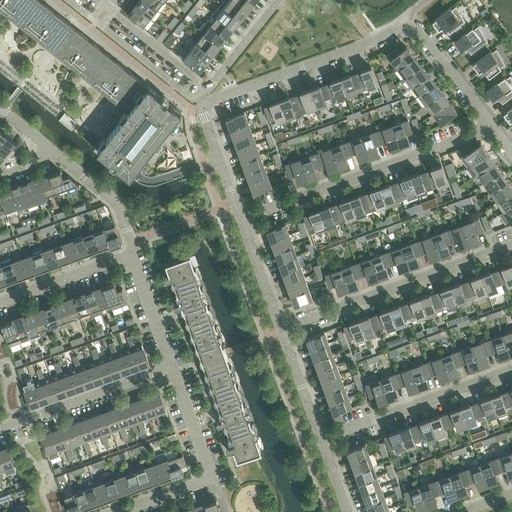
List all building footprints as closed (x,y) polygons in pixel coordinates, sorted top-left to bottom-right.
[(69,23),(40,0),(0,0),(0,8),(49,48),(50,48),(53,50),(60,40),(58,38),(69,23)] [(144,0),(140,0),(135,6),(150,18),(157,10),(144,0)] [(162,0),(144,0),(157,10),(164,2),(162,0)] [(246,12),(231,0),(224,0),(220,5),(239,20),(246,12)] [(253,3),(248,0),(231,0),(246,12),(253,3)] [(185,4),(181,9),(185,12),(189,8),(185,4)] [(191,9),(195,13),(199,8),(195,5),(191,9)] [(239,20),(220,5),(214,14),(232,29),(239,20)] [(128,15),(143,27),(150,18),(135,6),(128,15)] [(450,7),(432,22),(439,30),(443,27),(449,34),(455,30),(458,35),(465,29),(461,25),(465,21),(456,6),(452,9),(450,7)] [(187,14),(192,18),(195,13),(191,9),(187,14)] [(211,25),(226,37),(232,29),(214,14),(207,22),(211,25)] [(179,19),(175,16),(171,21),(175,24),(179,19)] [(186,25),(182,22),(178,26),(182,30),(186,25)] [(211,25),(207,22),(200,30),(204,34),(219,45),(226,37),(211,25)] [(174,31),(178,35),(182,30),(178,26),(174,31)] [(478,26),(474,29),(472,27),(454,41),(461,49),(465,46),(471,54),(487,41),(478,26)] [(77,29),(57,55),(120,105),(121,104),(124,107),(131,96),(129,94),(140,80),(77,29)] [(156,38),(161,42),(165,38),(168,33),(164,29),(156,38)] [(204,34),(197,42),(212,54),(219,45),(204,34)] [(171,35),(167,40),(164,44),(168,48),(172,44),(176,39),(171,35)] [(205,62),(212,54),(197,42),(190,50),(205,62)] [(406,47),(391,59),(398,68),(414,56),(406,47)] [(496,49),(492,52),(491,50),(484,55),(478,60),(472,64),(479,72),(483,69),(489,77),(505,65),(496,49)] [(183,59),(198,71),(205,62),(190,50),(183,59)] [(480,50),(475,55),(478,60),(484,55),(480,50)] [(398,68),(405,77),(421,65),(414,56),(398,68)] [(405,77),(400,81),(407,90),(412,86),(428,74),(421,65),(405,77)] [(371,67),(361,70),(362,72),(356,74),(362,91),(378,85),(371,67)] [(340,78),(347,97),(362,91),(356,74),(351,76),(350,74),(340,78)] [(435,83),(428,74),(412,86),(419,95),(435,83)] [(511,78),(510,75),(506,79),(504,77),(486,90),(492,99),(496,96),(502,104),(511,96),(511,78)] [(331,83),(326,85),(332,102),(347,97),(340,78),(331,81),(331,83)] [(442,92),(435,83),(419,95),(426,104),(442,92)] [(320,85),(310,89),(317,108),(332,102),(326,85),(320,87),(320,85)] [(130,109),(97,150),(130,176),(136,169),(180,114),(181,113),(148,86),(130,109)] [(301,94),(295,96),(302,113),(317,108),(310,89),(300,92),(301,94)] [(392,99),(391,97),(389,90),(384,92),(386,99),(387,101),(392,99)] [(449,101),(442,92),(426,104),(433,113),(449,101)] [(289,97),(280,100),(286,119),(302,113),(295,96),(290,98),(289,97)] [(271,124),(277,122),(286,119),(280,100),(270,104),(270,105),(264,107),(271,124)] [(433,113),(440,123),(456,110),(449,101),(433,113)] [(248,123),(244,111),(226,118),(230,129),(248,123)] [(65,113),(60,120),(71,129),(77,122),(65,113)] [(412,131),(408,120),(392,125),(399,144),(409,141),(406,133),(412,131)] [(252,133),(248,123),(230,129),(234,140),(252,133)] [(375,125),(377,131),(381,142),(386,140),(389,148),(399,144),(392,125),(383,129),(381,123),(375,125)] [(282,131),(274,134),(277,141),(291,136),(289,131),(285,132),(282,131)] [(381,142),(377,131),(362,137),(369,155),(378,152),(375,144),(381,142)] [(256,144),(252,133),(234,140),(238,151),(256,144)] [(0,158),(2,160),(5,156),(16,142),(7,136),(0,144),(0,158)] [(369,155),(362,137),(346,142),(350,153),(356,151),(359,159),(369,155)] [(350,153),(346,142),(331,148),(338,166),(348,163),(345,155),(350,153)] [(481,143),(464,154),(460,157),(467,167),(487,153),(481,143)] [(260,155),(256,144),(238,151),(242,161),(260,155)] [(338,166),(331,148),(316,153),(320,164),(326,162),(329,170),(338,166)] [(320,164),(316,153),(301,159),(308,178),(317,174),(314,166),(320,164)] [(473,177),(478,174),(494,162),(487,153),(467,167),(466,168),(473,177)] [(264,165),(260,155),(242,161),(246,172),(264,165)] [(295,173),(298,181),(308,178),(301,159),(285,164),(289,175),(295,173)] [(449,177),(456,174),(452,162),(445,165),(449,177)] [(501,171),(494,162),(478,174),(484,183),(501,171)] [(441,164),(431,168),(432,170),(426,172),(430,182),(436,180),(438,187),(448,183),(441,164)] [(268,176),(264,165),(246,172),(249,183),(268,176)] [(69,176),(63,178),(61,171),(50,175),(56,193),(78,185),(79,185),(79,184),(69,176)] [(507,181),(501,171),(484,183),(491,192),(507,181)] [(420,172),(410,176),(417,195),(427,191),(433,189),(430,182),(426,172),(421,174),(420,172)] [(56,193),(50,175),(40,178),(46,196),(56,193)] [(249,183),(254,194),(272,187),(268,176),(249,183)] [(402,200),(408,198),(417,195),(410,176),(401,179),(401,181),(396,183),(402,200)] [(46,196),(40,178),(29,182),(38,205),(48,201),(46,196)] [(511,191),(511,187),(507,181),(491,192),(497,202),(511,191)] [(38,205),(29,182),(19,186),(28,208),(38,205)] [(380,187),(387,206),(402,200),(396,183),(390,185),(390,183),(380,187)] [(19,186),(9,189),(16,207),(17,212),(28,208),(19,186)] [(370,190),(371,192),(365,194),(372,211),(387,206),(380,187),(370,190)] [(9,189),(0,192),(0,195),(6,211),(7,216),(17,212),(16,207),(9,189)] [(511,205),(511,191),(497,202),(504,211),(511,205)] [(435,193),(439,203),(443,202),(440,192),(435,193)] [(356,217),(366,213),(372,211),(365,194),(360,196),(359,194),(350,198),(356,217)] [(340,203),(335,205),(339,216),(341,222),(356,217),(350,198),(340,201),(340,203)] [(75,213),(87,209),(85,203),(73,207),(75,213)] [(336,224),(341,222),(339,216),(335,205),(329,207),(329,205),(319,209),(326,228),(336,224)] [(511,219),(511,205),(504,211),(499,214),(506,224),(511,219)] [(311,234),(316,231),(326,228),(319,209),(309,212),(310,214),(304,216),(311,234)] [(393,221),(401,218),(399,213),(391,216),(393,221)] [(476,232),(482,230),(478,219),(463,225),(470,243),(479,240),(476,232)] [(285,223),(267,230),(271,241),(289,234),(285,223)] [(121,242),(115,225),(104,229),(111,246),(121,242)] [(460,247),(470,243),(463,225),(448,230),(451,241),(457,239),(460,247)] [(111,246),(104,229),(94,233),(101,250),(111,246)] [(446,243),(451,241),(448,230),(432,236),(439,255),(449,251),(446,243)] [(72,235),(74,240),(80,257),(90,254),(84,236),(82,232),(72,235)] [(84,236),(90,254),(101,250),(94,233),(84,236)] [(275,252),(293,245),(289,234),(271,241),(275,252)] [(429,258),(439,255),(432,236),(417,241),(421,252),(427,250),(429,258)] [(410,244),(402,247),(409,266),(418,262),(415,254),(421,252),(417,241),(416,238),(409,240),(410,244)] [(80,257),(74,240),(64,244),(70,261),(80,257)] [(53,247),(60,265),(70,261),(64,244),(53,247)] [(278,262),(297,256),(293,245),(275,252),(278,262)] [(33,255),(39,272),(50,269),(43,251),(42,246),(31,250),(33,255)] [(43,251),(50,269),(60,265),(53,247),(43,251)] [(396,261),(399,269),(409,266),(402,247),(387,252),(391,263),(396,261)] [(388,273),(385,265),(391,263),(387,252),(371,258),(378,277),(388,273)] [(165,276),(164,276),(166,280),(175,277),(177,283),(181,295),(183,299),(174,303),(174,302),(174,303),(175,306),(176,306),(181,304),(181,305),(181,306),(181,307),(181,308),(182,309),(182,310),(182,311),(183,311),(183,312),(184,313),(184,314),(185,314),(185,315),(186,316),(188,315),(191,322),(202,354),(203,354),(205,360),(207,366),(218,397),(221,405),(218,406),(218,407),(219,408),(219,409),(219,410),(219,411),(219,412),(220,412),(220,413),(220,414),(220,415),(221,415),(221,416),(221,417),(222,417),(222,418),(217,420),(217,419),(217,420),(218,423),(227,420),(228,425),(233,437),(235,442),(226,445),(227,446),(226,446),(228,450),(228,451),(234,449),(237,459),(255,452),(261,450),(228,359),(227,358),(225,352),(223,347),(223,346),(190,254),(166,263),(170,273),(164,275),(165,276)] [(33,255),(23,258),(29,276),(39,272),(33,255)] [(282,273),(301,266),(297,256),(278,262),(282,273)] [(11,258),(1,261),(1,263),(9,283),(19,280),(13,262),(11,258)] [(13,262),(19,280),(29,276),(23,258),(13,262)] [(366,272),(369,280),(378,277),(371,258),(356,264),(360,274),(366,272)] [(1,261),(0,261),(0,286),(9,283),(1,263),(1,261)] [(357,284),(355,276),(360,274),(356,264),(341,269),(348,288),(357,284)] [(511,264),(502,267),(502,269),(497,271),(501,281),(506,279),(509,286),(511,284),(511,264)] [(286,284),(305,277),(301,266),(282,273),(286,284)] [(335,283),(338,291),(348,288),(341,269),(325,275),(329,286),(335,283)] [(497,290),(495,283),(501,281),(497,271),(491,273),(491,271),(481,275),(488,294),(497,290)] [(466,282),(473,299),(488,294),(481,275),(471,278),(472,280),(466,282)] [(290,295),(309,288),(305,277),(286,284),(290,295)] [(460,282),(451,286),(457,305),(473,299),(466,282),(461,284),(460,282)] [(117,291),(114,283),(104,287),(111,305),(112,310),(128,304),(122,289),(117,291)] [(441,291),(436,293),(442,310),(457,305),(451,286),(441,289),(441,291)] [(94,290),(100,309),(111,305),(104,287),(94,290)] [(294,306),(313,299),(309,288),(290,295),(294,306)] [(94,290),(84,294),(90,312),(92,317),(102,313),(100,309),(94,290)] [(430,293),(420,297),(427,316),(442,310),(436,293),(430,295),(430,293)] [(73,298),(80,316),(90,312),(84,294),(73,298)] [(411,302),(405,304),(412,321),(427,316),(420,297),(410,300),(411,302)] [(63,302),(70,320),(80,316),(73,298),(63,302)] [(70,320),(63,302),(53,305),(59,323),(60,323),(61,328),(71,324),(69,320),(70,320)] [(390,308),(396,327),(412,321),(405,304),(400,306),(399,305),(390,308)] [(59,323),(53,305),(43,309),(49,327),(59,323)] [(384,324),(387,330),(396,327),(390,308),(380,312),(381,313),(375,315),(379,326),(384,324)] [(49,327),(43,309),(32,313),(39,331),(49,327)] [(32,313),(22,317),(30,339),(41,336),(39,331),(32,313)] [(376,334),(373,328),(379,326),(375,315),(369,317),(369,316),(359,319),(366,338),(376,334)] [(22,317),(12,320),(20,343),(30,339),(29,335),(22,317)] [(354,335),(356,341),(366,338),(359,319),(350,323),(350,324),(344,326),(348,337),(354,335)] [(10,347),(20,343),(12,320),(1,324),(10,347)] [(511,331),(503,334),(510,353),(511,352),(511,331)] [(324,332),(306,338),(310,349),(328,343),(324,332)] [(500,357),(510,353),(503,334),(488,340),(491,351),(497,349),(500,357)] [(135,346),(131,335),(129,336),(141,368),(149,363),(142,343),(142,344),(135,346)] [(131,370),(141,368),(129,336),(127,337),(131,348),(124,350),(131,370)] [(345,337),(340,339),(343,349),(349,348),(347,343),(345,337)] [(486,353),(491,351),(488,340),(472,346),(479,364),(489,361),(486,353)] [(106,357),(113,376),(123,375),(111,342),(109,343),(113,355),(106,357)] [(123,375),(131,370),(124,350),(117,353),(113,342),(111,342),(123,375)] [(328,343),(310,349),(314,360),(332,353),(328,343)] [(469,368),(479,364),(472,346),(457,351),(461,362),(467,360),(469,368)] [(93,349),(105,381),(113,376),(106,357),(99,359),(95,348),(93,349)] [(88,364),(95,383),(105,381),(93,349),(90,350),(95,361),(88,364)] [(359,351),(354,353),(356,359),(362,357),(359,351)] [(455,364),(461,362),(457,351),(442,357),(449,375),(458,372),(455,364)] [(332,353),(314,360),(318,371),(336,364),(332,353)] [(86,388),(95,383),(88,364),(81,366),(77,355),(75,356),(86,388)] [(77,389),(86,388),(75,356),(72,357),(76,368),(70,370),(77,389)] [(439,379),(449,375),(442,357),(427,362),(431,373),(436,371),(439,379)] [(68,395),(77,389),(70,370),(63,373),(59,361),(56,362),(68,395)] [(58,396),(68,395),(56,362),(54,363),(58,374),(51,377),(58,396)] [(425,375),(431,373),(427,362),(411,368),(418,387),(428,383),(425,375)] [(336,364),(318,371),(322,382),(340,375),(336,364)] [(38,369),(50,401),(58,396),(51,377),(45,379),(41,368),(38,369)] [(409,390),(418,387),(411,368),(396,373),(400,384),(406,382),(409,390)] [(33,381),(33,382),(40,403),(50,401),(38,369),(36,370),(40,381),(34,383),(33,381)] [(397,394),(395,386),(400,384),(396,373),(381,379),(388,398),(397,394)] [(326,392),(344,386),(340,375),(322,382),(326,392)] [(22,382),(23,385),(30,404),(40,403),(33,382),(32,382),(31,379),(22,382)] [(375,393),(378,401),(388,398),(381,379),(365,385),(369,395),(375,393)] [(330,403),(348,396),(344,386),(326,392),(330,403)] [(497,415),(507,411),(507,410),(511,408),(511,407),(506,392),(501,394),(500,392),(491,396),(497,415)] [(168,413),(161,393),(150,395),(162,427),(165,426),(160,415),(167,413),(168,413)] [(156,417),(160,428),(162,427),(150,395),(142,400),(149,419),(156,417)] [(334,414),(352,407),(348,396),(330,403),(334,414)] [(481,399),(481,401),(476,403),(480,414),(485,412),(488,418),(497,415),(491,396),(481,399)] [(146,433),(142,422),(149,419),(142,400),(132,401),(144,434),(146,433)] [(138,423),(142,435),(144,434),(132,401),(124,406),(131,426),(138,423)] [(470,405),(470,403),(460,407),(467,426),(477,422),(476,419),(481,417),(480,414),(476,403),(470,405)] [(128,439),(124,428),(131,426),(124,406),(114,408),(126,440),(128,439)] [(451,410),(451,412),(445,414),(449,425),(455,423),(457,429),(467,426),(460,407),(451,410)] [(120,430),(124,441),(126,440),(114,408),(106,413),(113,432),(120,430)] [(110,446),(106,435),(113,432),(106,413),(96,415),(108,447),(110,446)] [(440,416),(439,415),(430,418),(437,437),(446,433),(444,427),(449,425),(445,414),(440,416)] [(101,437),(105,448),(108,447),(96,415),(88,420),(95,439),(101,437)] [(421,423),(415,425),(421,440),(426,438),(427,440),(437,437),(430,418),(420,422),(421,423)] [(92,453),(88,441),(95,439),(88,420),(78,421),(90,454),(92,453)] [(83,443),(87,454),(90,454),(78,421),(70,426),(77,446),(83,443)] [(406,448),(416,444),(415,443),(421,440),(415,425),(409,427),(409,426),(399,429),(406,448)] [(74,459),(70,448),(77,446),(70,426),(60,428),(72,460),(74,459)] [(65,450),(69,461),(72,460),(60,428),(51,433),(59,454),(60,454),(59,452),(65,450)] [(394,445),(397,451),(406,448),(399,429),(390,433),(390,434),(384,436),(388,447),(394,445)] [(478,431),(480,438),(488,435),(486,431),(485,429),(478,431)] [(43,438),(50,457),(59,454),(51,433),(43,438)] [(175,433),(168,436),(170,441),(177,439),(175,433)] [(365,443),(347,450),(351,461),(369,454),(365,443)] [(0,454),(7,473),(16,470),(9,450),(0,451),(0,454)] [(164,452),(154,456),(157,463),(156,463),(163,481),(173,477),(167,460),(164,452)] [(509,475),(511,473),(511,454),(511,453),(502,456),(496,458),(500,469),(506,467),(509,475)] [(186,464),(183,454),(167,460),(173,477),(184,473),(181,466),(186,464)] [(355,472),(373,465),(369,454),(351,461),(355,472)] [(399,458),(394,460),(397,468),(402,466),(399,458)] [(494,471),(500,469),(496,458),(490,460),(481,464),(488,483),(497,479),(494,471)] [(146,467),(153,485),(163,481),(156,463),(146,467)] [(478,486),(488,483),(481,464),(471,467),(466,469),(470,480),(475,478),(478,486)] [(359,483),(377,476),(373,465),(355,472),(359,483)] [(136,471),(142,488),(153,485),(146,467),(136,471)] [(464,482),(470,480),(466,469),(460,471),(450,475),(457,494),(467,490),(464,482)] [(126,474),(132,492),(142,488),(136,471),(126,474)] [(132,492),(126,474),(116,478),(122,496),(132,492)] [(448,497),(457,494),(450,475),(441,478),(435,480),(439,491),(445,489),(448,497)] [(363,493),(381,487),(377,476),(359,483),(363,493)] [(122,496),(116,478),(106,482),(112,499),(122,496)] [(427,505),(436,501),(434,493),(439,491),(435,480),(430,483),(420,486),(427,505)] [(112,499),(106,482),(95,486),(102,503),(112,499)] [(102,503),(95,486),(85,489),(92,507),(102,503)] [(414,500),(417,508),(427,505),(420,486),(410,489),(404,492),(408,502),(414,500)] [(366,504),(385,497),(381,487),(363,493),(366,504)] [(92,507),(85,489),(75,493),(81,510),(92,507)] [(69,511),(77,511),(81,510),(75,493),(64,497),(69,511)] [(385,497),(366,504),(369,511),(377,511),(389,508),(385,497)] [(220,511),(216,500),(205,503),(208,511),(220,511)] [(31,511),(31,509),(29,503),(18,507),(19,511),(31,511)] [(197,511),(208,511),(205,503),(195,507),(197,511)]
